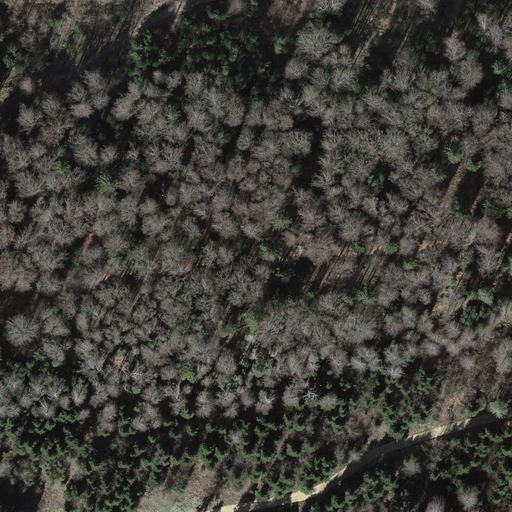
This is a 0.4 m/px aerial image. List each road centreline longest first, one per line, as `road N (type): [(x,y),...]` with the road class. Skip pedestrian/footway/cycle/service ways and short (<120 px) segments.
road 1 (track): [(511,237),(0,291)]
road 2 (track): [(511,409),(385,446),(309,494),(225,511)]
road 3 (track): [(0,105),(199,0)]
